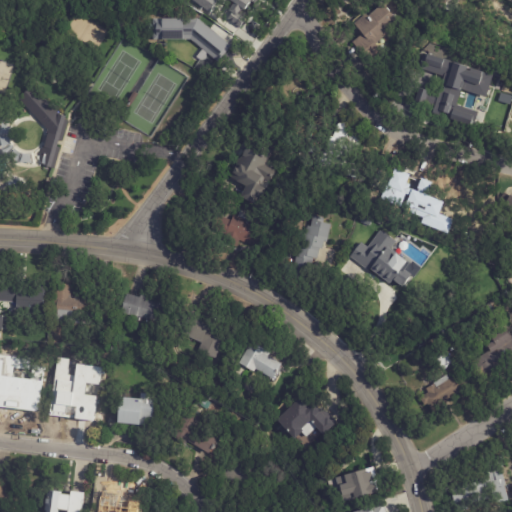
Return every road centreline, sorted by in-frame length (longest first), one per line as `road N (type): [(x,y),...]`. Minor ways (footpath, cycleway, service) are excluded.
road 1 (tertiary): [(422,511),(397,438),(364,384),(273,306),(169,262),(0,242)]
road 2 (residential): [(299,0),(146,214),(133,255)]
road 3 (residential): [(511,162),(411,141),(348,84),(297,3)]
road 4 (residential): [(209,511),(167,471),(134,457),(0,441)]
